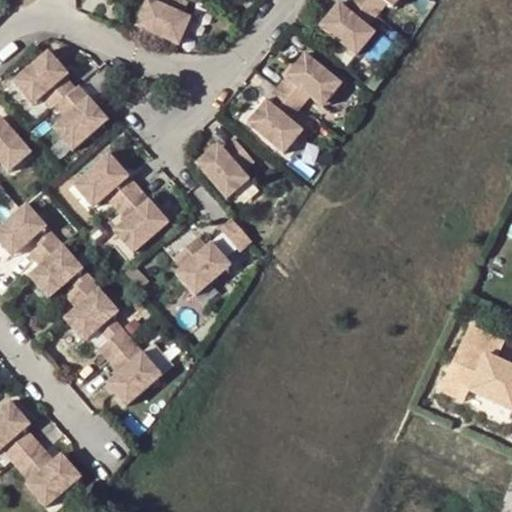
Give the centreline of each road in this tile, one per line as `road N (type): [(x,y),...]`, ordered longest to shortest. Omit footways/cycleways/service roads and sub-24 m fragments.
road 1 (residential): [(0,40),(28,24),(62,22),(200,74),(236,54),(284,0)]
road 2 (residential): [(0,342),(118,472)]
